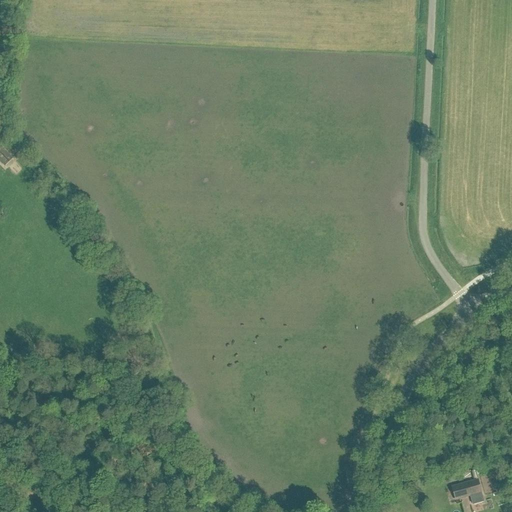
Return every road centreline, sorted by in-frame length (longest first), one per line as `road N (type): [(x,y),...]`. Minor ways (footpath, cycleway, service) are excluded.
road 1 (unclassified): [(473,313),(435,261),(422,223),(433,0)]
road 2 (tertiary): [(372,511),(409,384),(434,347),(473,313)]
